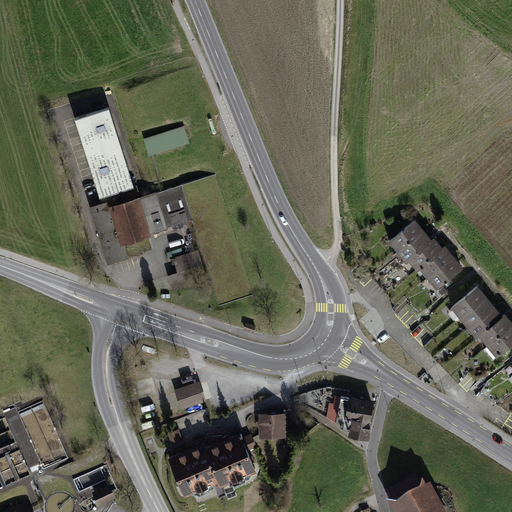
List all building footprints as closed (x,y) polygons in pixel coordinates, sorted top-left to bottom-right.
[(109,107),(75,117),(102,203),(91,207),(109,262),(144,251),(139,236),(149,233),(149,232),(167,227),(167,226),(193,218),(182,184),(156,193),(156,192),(138,198),(138,197),(133,199),(129,187),(133,186),(109,107)] [(183,127),(145,138),(150,153),(188,141),(183,127)] [(215,174),(182,184),(193,218),(219,304),(253,294),(215,174)] [(414,220),(392,238),(400,249),(423,231),(414,220)] [(423,231),(400,249),(409,259),(411,257),(431,241),(423,231)] [(431,241),(411,257),(420,267),(422,264),(442,248),(434,238),(431,241)] [(442,248),(422,264),(430,275),(453,256),(445,246),(442,248)] [(204,265),(199,249),(173,257),(178,273),(169,276),(173,289),(207,278),(203,265),(204,265)] [(453,256),(430,275),(439,285),(461,267),(453,256)] [(455,304),(463,315),(485,296),(477,286),(455,304)] [(463,315),(471,325),(494,307),(485,296),(463,315)] [(471,325),(480,335),(482,333),(502,317),(494,307),(471,325)] [(502,317),(482,333),(490,343),(511,325),(511,323),(505,315),(502,317)] [(246,323),(244,328),(253,331),(255,326),(246,323)] [(511,342),(511,325),(490,343),(491,344),(486,348),(493,358),(511,342)] [(198,384),(177,391),(182,405),(203,398),(198,384)] [(372,402),(341,396),(338,416),(343,417),(341,426),(345,429),(357,431),(356,437),(367,439),(370,421),(368,421),(372,402)] [(264,413),(261,413),(261,433),(288,432),(288,410),(283,408),(283,416),(264,416),(264,413)] [(178,429),(169,433),(172,442),(182,439),(178,429)] [(205,443),(204,444),(221,483),(255,469),(247,450),(256,446),(251,434),(242,438),(241,436),(243,435),(242,433),(230,438),(228,435),(215,440),(216,444),(207,448),(205,443)] [(188,450),(170,458),(185,493),(218,479),(220,483),(221,483),(204,444),(200,445),(199,442),(187,447),(188,450)] [(400,511),(442,511),(429,487),(420,492),(412,480),(390,492),(400,511)] [(108,484),(95,490),(100,500),(113,494),(112,491),(109,484),(108,484)]
